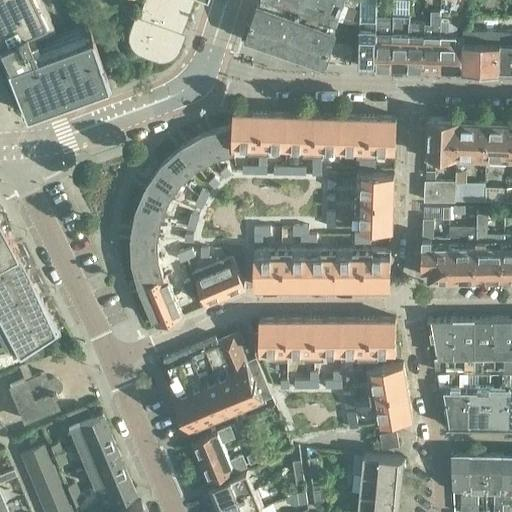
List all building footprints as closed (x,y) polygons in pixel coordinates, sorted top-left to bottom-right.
[(36,0),(0,0),(0,44),(6,58),(2,59),(21,111),(108,79),(89,27),(38,46),(33,35),(49,27),(36,0)] [(141,0),(137,14),(134,13),(127,31),(127,38),(129,43),(132,47),(138,51),(157,58),(161,59),(170,56),(176,51),(179,45),(184,31),(181,30),(191,0),(141,0)] [(258,0),(245,36),(322,64),(335,29),(333,28),(343,0),(258,0)] [(406,67),(408,20),(408,0),(392,0),(391,32),(390,66),(406,67)] [(78,1),(65,7),(69,14),(81,8),(78,1)] [(376,6),(376,13),(375,66),(390,66),(391,32),(384,32),(385,6),(376,6)] [(424,20),(422,67),(438,67),(440,17),(440,8),(430,7),(430,20),(424,20)] [(81,8),(69,14),(72,21),(85,17),(81,8)] [(358,65),(375,66),(376,13),(360,13),(358,65)] [(440,17),(438,67),(455,68),(456,34),(447,34),(448,18),(440,17)] [(406,67),(422,67),(424,20),(408,20),(406,67)] [(511,29),(461,28),(461,33),(460,33),(459,68),(460,68),(460,69),(497,70),(497,69),(511,69),(511,29)] [(232,122),(231,146),(241,146),(242,141),(259,142),(260,110),(233,109),(232,122)] [(287,111),(260,110),(259,142),(276,143),(276,148),(286,148),(287,111)] [(314,112),(287,111),(286,148),(296,148),(296,143),(313,144),(314,112)] [(331,150),(340,150),(341,113),(314,112),(313,144),(331,145),(331,150)] [(368,114),(341,113),(340,150),(350,150),(350,145),(367,146),(368,114)] [(383,151),(392,152),(394,152),(396,115),(368,114),(367,146),(383,146),(383,151)] [(425,155),(456,156),(457,118),(427,117),(425,155)] [(457,118),(456,156),(485,157),(486,121),(457,120),(457,118)] [(511,121),(486,121),(485,157),(511,157),(511,121)] [(231,148),(231,146),(232,122),(202,132),(212,154),(231,148)] [(202,132),(180,145),(195,165),(212,154),(202,132)] [(161,162),(180,179),(195,165),(180,145),(161,162)] [(312,157),(312,165),(320,165),(320,157),(312,157)] [(360,158),(360,166),(367,166),(368,158),(360,158)] [(368,158),(367,166),(375,166),(375,158),(368,158)] [(161,162),(146,183),(168,195),(180,179),(161,162)] [(243,164),(242,172),(250,172),(251,164),(243,164)] [(251,164),(250,172),(258,172),(259,164),(251,164)] [(259,164),(258,172),(267,172),(267,164),(259,164)] [(274,164),(274,173),(282,173),(282,165),(274,164)] [(227,165),(221,170),(225,176),(232,172),(227,165)] [(282,165),(282,173),(290,173),(290,165),(282,165)] [(290,165),(290,173),(298,173),(298,165),(290,165)] [(312,165),(312,173),(320,173),(320,165),(312,165)] [(329,170),(329,178),(336,178),(337,170),(329,170)] [(356,197),(393,199),(394,171),(357,170),(356,197)] [(425,170),(425,179),(435,179),(435,171),(425,170)] [(214,175),(209,180),(214,186),(220,181),(214,175)] [(329,178),(328,186),(336,186),(336,178),(329,178)] [(425,179),(424,198),(454,199),(454,180),(425,179)] [(454,180),(454,199),(463,199),(464,180),(454,180)] [(223,181),(223,189),(231,189),(232,181),(223,181)] [(240,181),(232,181),(231,189),(240,190),(240,181)] [(160,214),(168,195),(146,183),(136,206),(160,214)] [(511,186),(501,186),(501,200),(511,200),(511,186)] [(202,188),(199,195),(206,199),(209,191),(202,188)] [(328,194),(328,202),(335,202),(336,194),(328,194)] [(199,195),(195,202),(202,206),(206,199),(199,195)] [(355,225),(389,226),(392,226),(393,199),(356,197),(355,225)] [(448,203),(424,203),(424,216),(447,217),(448,203)] [(451,219),(465,219),(465,205),(451,205),(451,219)] [(136,206),(131,232),(156,234),(160,214),(136,206)] [(327,210),(327,218),(335,218),(335,210),(327,210)] [(191,211),(189,219),(197,221),(199,213),(191,211)] [(475,277),(502,277),(502,231),(485,231),(485,223),(485,211),(476,211),(475,223),(475,231),(475,277)] [(0,213),(0,356),(59,326),(0,213)] [(327,218),(327,226),(335,226),(335,218),(327,218)] [(189,219),(187,226),(194,229),(197,221),(189,219)] [(262,225),(255,225),(255,233),(263,233),(262,225)] [(270,225),(262,225),(263,233),(271,233),(270,225)] [(301,225),(293,225),(293,233),(301,233),(301,225)] [(309,225),(301,225),(301,233),(309,233),(309,225)] [(511,230),(502,231),(502,277),(511,277),(511,230)] [(448,231),(448,246),(448,277),(475,277),(475,231),(448,231)] [(131,232),(132,257),(157,254),(156,234),(131,232)] [(185,232),(185,240),(193,240),(193,232),(185,232)] [(362,232),(354,233),(354,241),(362,240),(362,232)] [(370,232),(362,232),(362,240),(370,240),(370,232)] [(263,233),(255,233),(255,241),(263,241),(263,233)] [(431,237),(422,237),(421,269),(429,269),(428,277),(448,277),(448,246),(431,245),(431,237)] [(192,246),(185,250),(188,257),(195,254),(192,246)] [(201,246),(201,254),(209,254),(209,246),(201,246)] [(214,268),(225,294),(245,286),(229,247),(218,252),(223,265),(214,268)] [(254,247),(254,285),(282,285),(281,252),(266,252),(266,247),(254,247)] [(281,252),(282,285),(308,284),(308,247),(298,247),(298,252),(281,252)] [(308,247),(308,284),(335,284),(335,252),(318,252),(318,247),(308,247)] [(335,252),(335,284),(362,284),(362,252),(345,252),(345,247),(335,247),(335,252)] [(362,252),(362,284),(390,284),(390,247),(378,247),(378,251),(362,252)] [(163,273),(157,254),(132,257),(139,283),(163,273)] [(194,277),(205,303),(225,294),(214,268),(206,272),(200,259),(188,264),(194,277)] [(139,283),(147,304),(173,293),(164,273),(163,273),(139,283)] [(192,278),(183,281),(187,289),(195,286),(192,278)] [(195,286),(187,289),(190,297),(198,294),(195,286)] [(181,313),(173,293),(147,304),(155,324),(181,313)] [(259,343),(259,353),(287,353),(287,315),(259,316),(259,331),(256,331),(254,333),(254,341),(256,343),(259,343)] [(314,315),(287,315),(287,353),(314,353),(314,315)] [(314,315),(314,353),(341,353),(341,315),(314,315)] [(368,315),(341,315),(341,353),(368,353),(368,315)] [(368,315),(368,353),(386,353),(386,360),(399,357),(399,354),(400,353),(400,343),(399,341),(396,341),(395,315),(368,315)] [(511,315),(494,316),(493,355),(503,355),(503,370),(511,369),(511,315)] [(434,355),(453,355),(453,316),(427,316),(434,355)] [(453,355),(473,355),(473,316),(453,316),(453,355)] [(473,355),(493,355),(494,316),(473,316),(473,355)] [(173,392),(188,428),(272,393),(256,357),(247,361),(239,343),(243,342),(238,330),(217,339),(215,335),(163,356),(170,373),(175,371),(182,388),(173,392)] [(366,367),(371,394),(408,387),(403,361),(366,367)] [(318,370),(310,371),(310,379),(318,378),(318,370)] [(341,370),(333,370),(333,378),(341,378),(341,370)] [(354,370),(346,370),(346,378),(354,378),(354,370)] [(446,425),(468,425),(468,385),(466,385),(466,373),(457,373),(457,385),(446,385),(446,373),(437,373),(439,385),(446,425)] [(501,385),(489,385),(488,425),(509,425),(509,386),(510,373),(501,373),(501,385)] [(8,385),(21,418),(22,419),(56,405),(51,393),(57,389),(58,386),(58,383),(55,378),(52,377),(41,381),(38,374),(24,380),(23,379),(8,385)] [(318,378),(310,379),(310,387),(318,386),(318,378)] [(333,378),(325,378),(326,386),(334,386),(333,378)] [(341,378),(333,378),(334,386),(342,386),(341,378)] [(289,379),(281,379),(281,387),(289,387),(289,379)] [(302,379),(294,379),(295,387),(302,387),(302,379)] [(310,379),(302,379),(302,387),(310,387),(310,379)] [(468,425),(488,425),(489,385),(468,385),(468,425)] [(307,387),(307,395),(316,395),(315,386),(307,387)] [(315,386),(316,395),(324,395),(324,386),(315,386)] [(371,394),(376,421),(413,414),(408,387),(371,394)] [(346,390),(344,391),(345,399),(353,397),(352,389),(346,390)] [(331,391),(331,399),(340,399),(339,391),(331,391)] [(295,395),(288,397),(291,405),(298,402),(295,395)] [(316,395),(307,395),(307,404),(316,404),(316,395)] [(324,395),(316,395),(316,404),(324,404),(324,395)] [(281,400),(284,408),(291,405),(288,397),(281,400)] [(353,397),(345,399),(347,407),(354,405),(353,397)] [(340,399),(331,399),(331,408),(340,408),(340,399)] [(298,402),(291,405),(294,413),(301,410),(298,402)] [(291,405),(284,408),(288,416),(294,413),(291,405)] [(67,424),(76,445),(109,431),(100,411),(89,415),(85,406),(63,416),(67,424)] [(355,410),(347,412),(349,419),(357,418),(355,410)] [(357,418),(349,419),(350,427),(358,426),(357,418)] [(242,419),(233,422),(237,431),(245,427),(242,419)] [(193,439),(191,440),(199,459),(228,447),(225,440),(236,436),(231,423),(216,429),(217,430),(193,439)] [(399,443),(396,429),(379,432),(382,446),(399,443)] [(117,451),(111,437),(109,431),(76,445),(84,465),(117,451)] [(49,444),(53,454),(61,451),(57,441),(49,444)] [(31,447),(34,454),(45,449),(43,443),(31,447)] [(22,459),(34,454),(31,447),(20,452),(22,459)] [(228,447),(199,459),(206,479),(234,468),(235,471),(248,465),(243,453),(232,457),(228,447)] [(45,449),(34,454),(36,460),(45,457),(48,456),(45,449)] [(351,469),(360,470),(400,475),(402,455),(352,450),(351,469)] [(65,460),(61,451),(53,454),(57,464),(65,460)] [(92,485),(111,477),(125,471),(117,451),(84,465),(92,485)] [(255,451),(247,455),(250,463),(259,460),(255,451)] [(469,510),(470,452),(451,452),(452,489),(460,489),(460,510),(469,510)] [(479,490),(485,490),(486,452),(470,452),(469,510),(478,511),(479,490)] [(493,511),(501,511),(502,452),(486,452),(485,490),(493,490),(493,511)] [(511,489),(511,452),(502,452),(501,511),(511,511),(511,490),(511,489)] [(307,455),(309,467),(318,466),(316,453),(307,455)] [(25,465),(28,464),(36,460),(34,454),(22,459),(25,465)] [(36,460),(40,468),(48,464),(45,457),(36,460)] [(40,468),(36,460),(28,464),(31,471),(40,468)] [(48,464),(40,468),(42,474),(54,469),(51,463),(48,464)] [(319,477),(318,466),(309,467),(311,479),(319,477)] [(0,503),(4,502),(0,492),(0,480),(15,474),(12,467),(0,472),(0,503)] [(28,472),(31,479),(42,474),(40,468),(31,471),(28,472)] [(45,481),(54,477),(57,476),(54,469),(42,474),(45,481)] [(245,469),(212,483),(209,485),(216,503),(253,488),(245,469)] [(294,470),(294,472),(296,483),(302,482),(300,469),(294,470)] [(360,470),(358,489),(397,494),(400,475),(360,470)] [(125,471),(111,477),(92,485),(100,505),(134,491),(125,471)] [(45,481),(42,474),(31,479),(34,485),(36,484),(45,481)] [(48,488),(57,484),(54,477),(45,481),(48,488)] [(36,484),(39,492),(48,488),(45,481),(36,484)] [(65,484),(69,494),(77,490),(73,481),(65,484)] [(48,488),(51,494),(62,490),(60,483),(57,484),(48,488)] [(322,497),(320,485),(312,487),(314,498),(322,497)] [(48,488),(39,492),(37,493),(39,499),(51,494),(48,488)] [(216,503),(220,511),(244,511),(260,505),(253,488),(216,503)] [(305,489),(296,490),(298,500),(307,499),(305,489)] [(358,489),(356,509),(382,511),(395,511),(397,494),(358,489)] [(54,501),(62,497),(65,496),(62,490),(51,494),(54,501)] [(77,490),(69,494),(73,503),(81,500),(77,490)] [(42,506),(45,505),(54,501),(51,494),(39,499),(42,506)] [(66,505),(62,497),(54,501),(57,508),(66,505)] [(145,511),(140,499),(109,511),(145,511)] [(45,505),(47,511),(57,508),(54,501),(45,505)]
